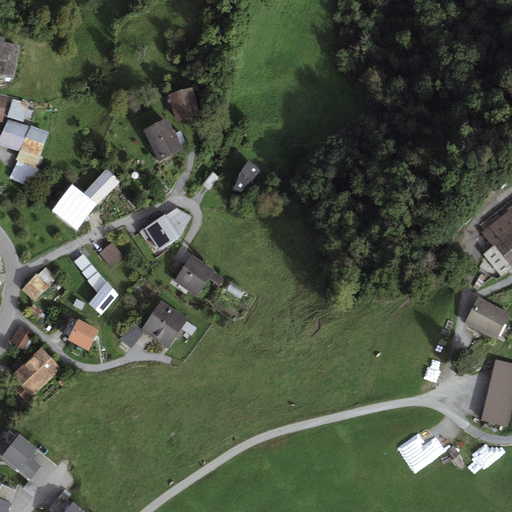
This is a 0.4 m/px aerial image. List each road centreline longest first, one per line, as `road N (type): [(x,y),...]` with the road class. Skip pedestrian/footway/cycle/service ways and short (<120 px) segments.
road 1 (residential): [(13,272),(179,201),(198,221),(177,257)]
road 2 (residential): [(7,312),(81,367),(171,360)]
